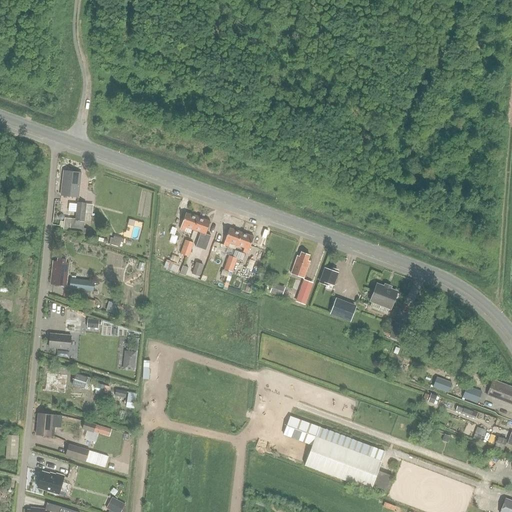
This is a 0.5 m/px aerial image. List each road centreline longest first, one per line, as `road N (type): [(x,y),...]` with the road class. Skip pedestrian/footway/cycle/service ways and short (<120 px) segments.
road 1 (tertiary): [(511,336),(475,298),(423,271),(63,140)]
road 2 (residential): [(63,140),(56,147),(19,511)]
road 3 (track): [(75,145),(87,99),(79,0)]
